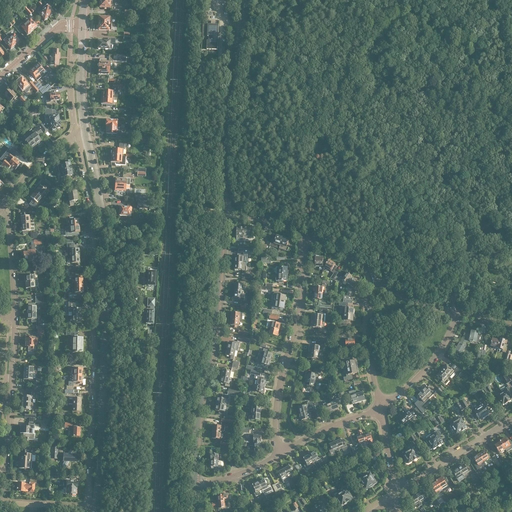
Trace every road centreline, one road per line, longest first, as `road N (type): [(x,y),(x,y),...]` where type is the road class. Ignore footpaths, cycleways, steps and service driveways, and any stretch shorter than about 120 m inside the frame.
road 1 (tertiary): [(96,507),(104,308),(98,194),(84,130)]
road 2 (residential): [(77,133),(96,292),(88,507)]
road 3 (tertiary): [(195,487),(222,210)]
road 4 (residential): [(281,453),(279,395),(303,231)]
road 5 (tertiary): [(222,210),(230,86),(247,0)]
road 6 (residential): [(3,501),(13,321)]
road 7 (residential): [(395,492),(511,419)]
road 8 (residential): [(379,407),(368,333),(373,277)]
road 9 (residential): [(379,407),(427,368),(458,312)]
